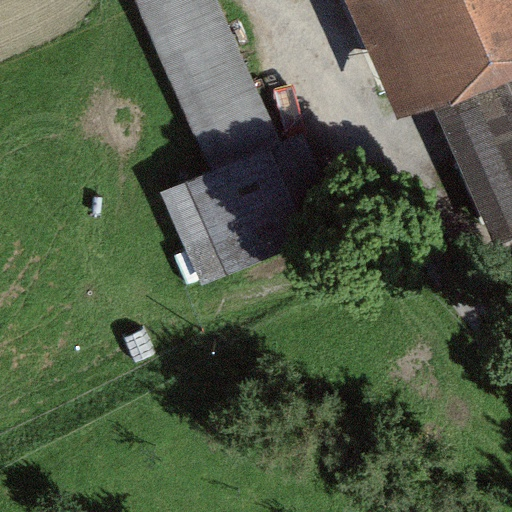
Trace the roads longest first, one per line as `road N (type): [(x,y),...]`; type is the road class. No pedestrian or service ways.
road 1 (track): [(0,431),(281,295),(393,271)]
road 2 (track): [(252,0),(393,271)]
road 3 (track): [(393,271),(511,444)]
